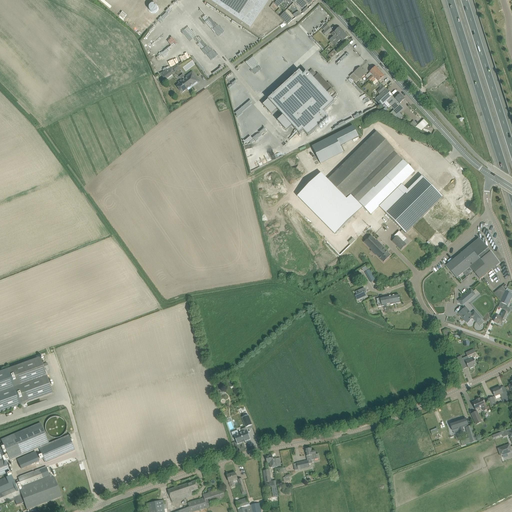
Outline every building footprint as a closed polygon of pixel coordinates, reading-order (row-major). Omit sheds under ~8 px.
[(208,0),(246,25),(250,28),(253,23),(258,27),(265,16),(260,13),(268,0),(208,0)] [(303,0),(296,0),(295,1),(302,8),(307,4),(303,0)] [(155,3),(149,7),(153,13),(159,9),(155,3)] [(293,20),(293,19),(285,12),(283,14),(280,17),(282,19),(285,22),(287,24),(288,25),(293,20)] [(322,28),(325,31),(323,33),(326,36),(332,30),(326,24),(322,28)] [(332,43),(344,32),(340,27),(336,31),(334,33),(334,32),(331,34),(333,37),(329,40),(331,42),(329,44),(330,45),(332,43)] [(330,45),(333,49),(338,44),(337,43),(341,40),(343,42),(348,37),(344,32),(332,43),(330,45)] [(249,58),(247,62),(249,63),(251,62),(252,63),(258,64),(259,64),(265,65),(265,62),(259,62),(262,57),(264,60),(267,58),(271,58),(270,65),(279,66),(284,62),(289,63),(289,59),(291,58),(287,52),(284,50),(283,48),(281,48),(278,46),(279,44),(278,44),(279,41),(277,38),(249,58)] [(334,50),(328,56),(331,59),(337,53),(334,50)] [(182,64),(185,70),(195,64),(192,58),(182,64)] [(356,83),(366,74),(360,67),(355,72),(354,74),(353,73),(350,77),(356,83)] [(368,79),(370,81),(380,72),(376,67),(370,72),(366,76),(368,79)] [(318,74),(317,75),(312,69),(308,73),(307,72),(303,75),(300,71),(268,100),(299,134),(303,131),(309,136),(329,118),(324,112),(335,102),(331,99),(336,94),(332,89),(333,87),(329,83),(328,84),(318,74)] [(179,84),(176,86),(181,93),(182,94),(188,90),(187,89),(192,85),(194,87),(200,82),(192,72),(185,78),(183,75),(179,77),(181,80),(182,82),(179,84)] [(380,72),(370,81),(371,83),(372,83),(376,79),(378,82),(381,80),(384,76),(380,72)] [(383,86),(377,91),(379,95),(386,89),(383,86)] [(383,93),(376,99),(375,100),(380,107),(381,106),(386,101),(391,107),(393,105),(392,105),(394,104),(393,103),(394,103),(392,101),(395,99),(392,96),(387,89),(383,93)] [(232,102),(236,106),(245,98),(242,94),(232,102)] [(399,104),(405,99),(400,94),(395,99),(392,101),(394,103),(393,103),(394,104),(392,105),(393,105),(396,109),(397,108),(400,105),(399,104)] [(220,111),(227,109),(225,102),(218,104),(220,111)] [(422,132),(429,124),(424,119),(417,127),(422,132)] [(353,126),(312,147),(321,164),(320,163),(342,152),(343,153),(340,146),(359,137),(353,126)] [(386,200),(414,172),(402,159),(402,160),(394,151),(395,150),(376,132),(328,180),(347,199),(351,195),(371,215),(384,201),(386,200)] [(320,174),(298,196),(336,234),(351,219),(349,217),(356,210),(320,174)] [(423,177),(386,214),(406,234),(443,197),(423,177)] [(397,236),(392,241),(400,250),(406,244),(404,242),(406,239),(399,231),(396,235),(397,236)] [(371,236),(364,242),(384,262),(391,256),(386,251),(387,250),(383,247),(383,248),(371,236)] [(450,263),(446,266),(457,278),(460,275),(470,267),(480,279),(500,263),(489,249),(479,238),(450,263)] [(511,296),(511,294),(505,292),(502,287),(494,293),(501,301),(500,302),(508,306),(511,296)] [(364,288),(355,292),(357,296),(356,296),(357,300),(366,296),(365,294),(364,292),(366,292),(364,288)] [(471,291),(459,301),(462,305),(475,294),(471,291)] [(378,304),(378,307),(382,306),(400,302),(399,294),(380,298),(376,299),(377,303),(377,304),(378,304)] [(481,319),(478,315),(474,311),(471,314),(466,308),(464,310),(460,313),(464,319),(466,322),(467,321),(467,322),(473,318),(476,322),(477,321),(480,319),(481,319)] [(505,320),(508,315),(504,313),(504,312),(501,319),(497,317),(494,322),(502,326),(505,320)] [(474,349),(466,353),(467,357),(468,357),(469,360),(466,362),(467,364),(469,368),(470,368),(470,369),(473,367),(473,366),(476,365),(473,359),(475,358),(475,357),(476,356),(476,354),(475,353),(476,353),(474,349)] [(8,369),(21,405),(53,393),(46,375),(48,374),(47,370),(49,369),(47,363),(43,364),(40,357),(8,369)] [(8,369),(0,371),(0,412),(21,405),(8,369)] [(221,381),(215,383),(218,391),(219,390),(220,393),(224,392),(223,388),(221,381)] [(492,390),(494,395),(495,396),(500,394),(502,399),(505,397),(507,401),(510,399),(506,391),(503,393),(503,392),(503,393),(500,387),(492,390)] [(473,403),(475,407),(476,410),(482,407),(484,411),(487,410),(485,406),(486,405),(483,398),(480,399),(479,399),(477,400),(477,401),(473,403)] [(477,412),(471,414),(476,425),(482,422),(477,412)] [(242,418),(246,428),(252,425),(248,415),(242,418)] [(45,425),(45,426),(45,428),(45,429),(46,430),(46,432),(47,433),(48,434),(49,435),(50,436),(52,437),(53,437),(55,437),(56,437),(58,437),(59,437),(61,436),(62,435),(63,435),(64,433),(65,432),(66,431),(66,429),(66,428),(66,426),(66,425),(66,423),(65,422),(64,421),(64,420),(62,419),(61,418),(60,417),(58,417),(57,416),(55,416),(54,416),(52,417),(51,417),(49,418),(48,419),(47,421),(46,422),(46,423),(45,425)] [(466,418),(450,423),(453,431),(459,429),(460,432),(464,431),(463,427),(468,426),(466,418)] [(1,440),(3,444),(9,460),(23,454),(39,448),(45,463),(75,450),(68,435),(49,443),(40,423),(14,434),(1,440)] [(470,443),(477,441),(472,425),(465,428),(468,437),(469,439),(470,443)] [(251,439),(247,430),(234,435),(237,444),(243,442),(243,443),(243,442),(245,442),(245,441),(251,439)] [(0,444),(0,476),(6,474),(8,478),(0,481),(0,504),(14,499),(20,496),(15,484),(10,472),(5,462),(9,460),(3,444),(0,444)] [(500,448),(502,456),(511,452),(511,451),(510,444),(500,448)] [(315,450),(312,451),(311,448),(305,450),(306,454),(307,456),(310,456),(311,458),(311,460),(312,460),(314,460),(320,459),(319,454),(317,454),(316,454),(315,450)] [(35,452),(17,460),(21,469),(39,461),(37,456),(35,452)] [(277,467),(277,464),(276,459),(273,459),(272,455),(266,456),(267,463),(270,463),(271,468),(277,467)] [(296,463),(298,471),(309,468),(308,461),(296,463)] [(20,496),(14,499),(17,506),(24,503),(27,510),(35,507),(42,504),(61,497),(54,477),(53,478),(51,474),(49,475),(46,467),(18,478),(20,482),(17,483),(15,484),(20,496)] [(269,470),(263,471),(265,483),(266,488),(271,487),(273,498),(278,497),(276,481),(274,481),(271,482),(269,470)] [(227,476),(228,480),(229,482),(231,487),(234,486),(233,481),(237,479),(235,473),(227,476)] [(168,490),(169,495),(172,503),(193,495),(192,492),(199,489),(196,481),(168,490)] [(229,497),(227,492),(225,488),(203,495),(204,498),(190,503),(188,503),(189,507),(191,511),(194,511),(207,508),(209,507),(208,504),(229,497)] [(248,499),(235,502),(238,511),(260,511),(259,504),(250,506),(248,499)] [(147,504),(148,508),(149,511),(164,511),(163,501),(147,504)]
